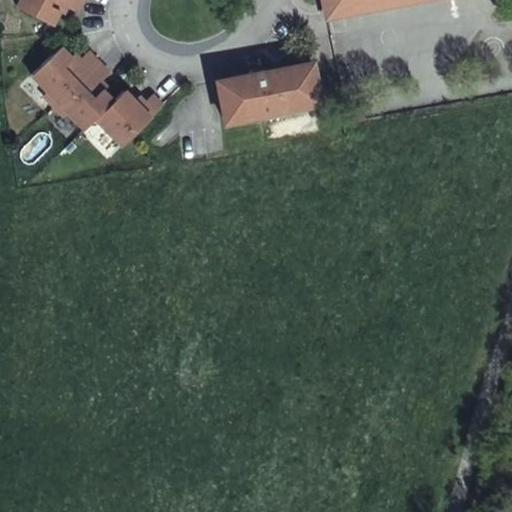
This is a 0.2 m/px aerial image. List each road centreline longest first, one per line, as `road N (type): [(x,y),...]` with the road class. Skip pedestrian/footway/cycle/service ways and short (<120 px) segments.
road 1 (residential): [(126,0),(129,34),(147,59),(177,70),(223,59),(269,0)]
road 2 (unclassified): [(511,331),(457,511)]
